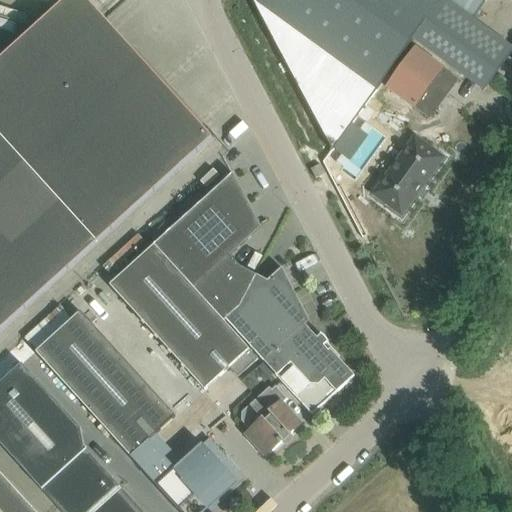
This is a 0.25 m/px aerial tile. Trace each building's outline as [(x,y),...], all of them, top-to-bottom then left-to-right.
[(0,332),(213,140),(105,21),(86,0),(67,0),(0,61),(0,332)] [(253,0),(333,151),(415,40),(490,95),(511,64),(511,46),(474,19),(458,7),(447,0),(253,0)] [(488,0),(447,0),(458,7),(474,19),(488,0)] [(416,108),(434,83),(448,93),(458,80),(415,48),(387,87),(416,108)] [(442,159),(415,139),(374,195),(402,215),(442,159)] [(321,165),(311,170),(316,179),(325,175),(321,165)] [(240,308),(257,277),(241,268),(231,257),(262,229),(234,175),(155,246),(224,323),(226,321),(240,308)] [(250,351),(224,323),(155,246),(110,287),(205,391),(250,351)] [(324,337),(321,335),(318,340),(306,327),(310,323),(283,270),(268,283),(257,277),(240,308),(226,321),(312,416),(355,377),(335,355),(327,355),(322,350),(329,344),(328,342),(328,341),(326,339),(324,337)] [(176,418),(163,403),(81,313),(37,354),(131,458),(176,418)] [(142,511),(134,503),(86,449),(81,429),(23,365),(0,385),(0,444),(41,489),(61,511),(142,511)] [(250,430),(245,435),(266,458),(302,426),(283,404),(288,400),(276,387),(273,390),(271,387),(243,412),(243,422),(250,430)] [(35,511),(0,473),(0,511),(35,511)]
